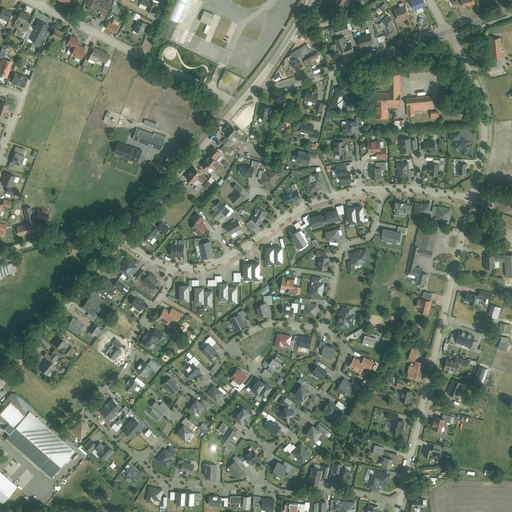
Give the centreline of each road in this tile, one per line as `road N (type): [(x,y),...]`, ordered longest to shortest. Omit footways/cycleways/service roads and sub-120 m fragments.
road 1 (residential): [(471,198),(400,503)]
road 2 (residential): [(170,267),(168,285),(132,336),(126,370),(86,403),(87,413),(140,458)]
road 3 (residential): [(449,31),(295,81),(257,83)]
road 4 (residential): [(0,385),(120,239)]
road 5 (residential): [(449,31),(469,59),(483,103),(471,198)]
road 6 (residential): [(381,189),(375,229),(340,252),(322,328)]
road 7 (residential): [(322,328),(344,344),(342,363),(308,413),(270,448)]
road 8 (residential): [(138,217),(239,104)]
road 9 (residential): [(259,480),(278,492),(400,503)]
road 10 (residential): [(229,346),(140,458)]
road 11 (residential): [(0,250),(138,217)]
road 12 (residential): [(140,458),(170,480),(228,487),(259,480)]
